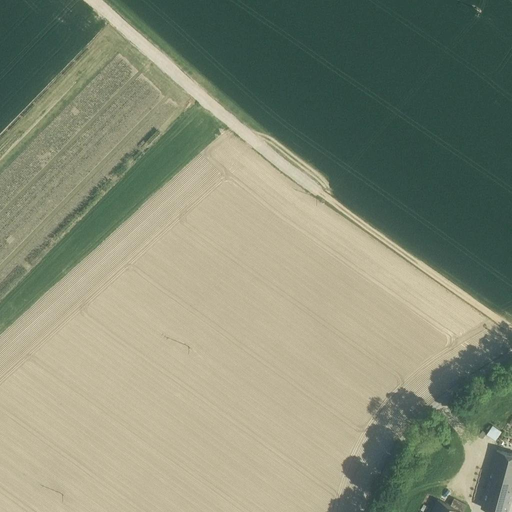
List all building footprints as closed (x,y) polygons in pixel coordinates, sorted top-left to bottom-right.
[(497,429),(493,426),(487,434),(491,438),(497,429)] [(496,441),(502,432),(497,429),(491,438),(496,441)] [(511,452),(497,450),(492,468),(511,472),(511,452)] [(507,511),(511,496),(511,472),(492,468),(480,465),(476,477),(488,481),(481,507),(499,511),(507,511)] [(438,498),(430,511),(462,511),(463,511),(450,505),(438,498)] [(466,504),(454,498),(450,505),(463,511),(466,504)]
